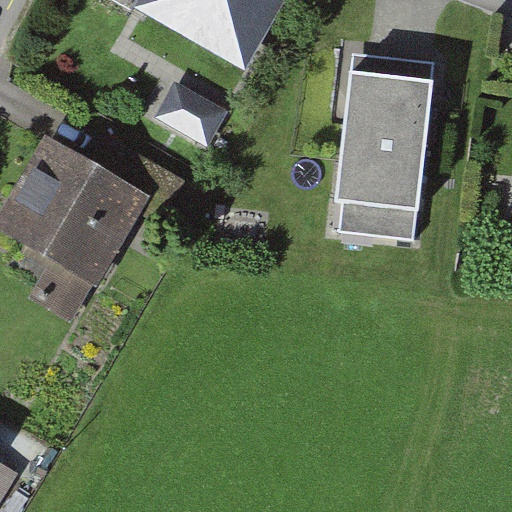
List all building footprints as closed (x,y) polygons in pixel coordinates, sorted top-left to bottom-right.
[(135,0),(129,12),(268,93),(322,0),(135,0)] [(160,110),(212,133),(230,93),(178,70),(160,110)] [(460,91),(366,78),(346,225),(441,237),(460,91)] [(57,161),(11,236),(89,283),(134,208),(57,161)] [(0,486),(10,472),(0,465),(0,486)]
